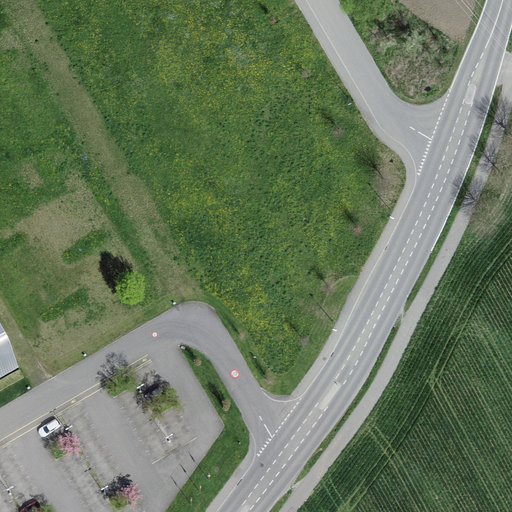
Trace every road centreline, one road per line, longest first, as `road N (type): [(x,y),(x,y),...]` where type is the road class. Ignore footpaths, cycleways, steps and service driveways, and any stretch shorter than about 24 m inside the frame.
road 1 (tertiary): [(451,150),(354,358),(242,511)]
road 2 (residential): [(451,150),(402,124),(320,0)]
road 3 (tertiary): [(502,0),(451,150)]
